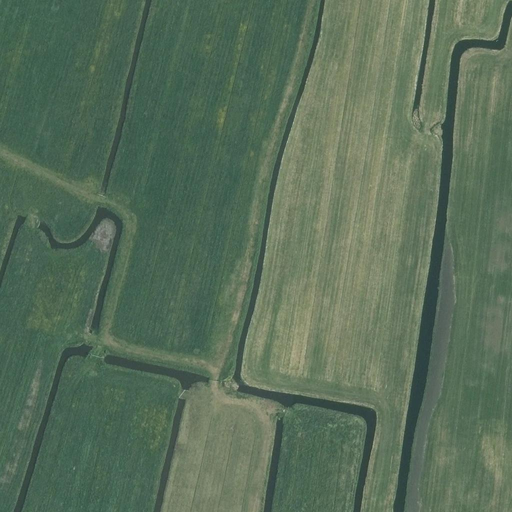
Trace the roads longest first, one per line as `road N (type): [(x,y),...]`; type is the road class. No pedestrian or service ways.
road 1 (track): [(217,373),(314,0)]
road 2 (track): [(0,151),(129,219),(113,341),(56,341),(38,396)]
road 3 (track): [(256,511),(270,421),(217,394),(217,373)]
